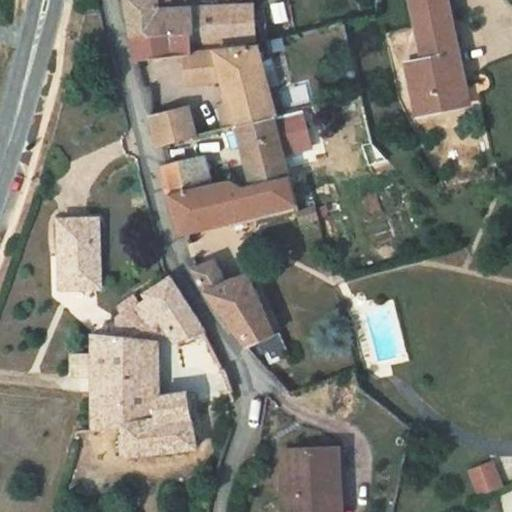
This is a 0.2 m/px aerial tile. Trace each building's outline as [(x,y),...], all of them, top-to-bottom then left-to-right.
[(118,0),(125,30),(182,24),(183,32),(241,23),(237,0),(118,0)] [(403,90),(449,84),(441,25),(447,24),(443,0),(407,0),(414,55),(399,57),(403,90)] [(182,24),(125,30),(130,52),(176,47),(185,46),(185,41),(183,32),(182,24)] [(185,46),(176,47),(180,72),(212,68),(219,112),(256,106),(243,32),(185,41),(185,46)] [(171,89),(144,93),(136,101),(143,123),(177,119),(171,89)] [(265,157),(256,106),(219,112),(228,162),(265,157)] [(184,136),(148,141),(157,173),(190,168),(184,136)] [(265,157),(228,162),(190,168),(157,173),(167,205),(270,189),(271,189),(265,157)] [(304,184),(271,189),(270,189),(273,205),(307,199),(304,184)] [(55,227),(62,261),(71,259),(78,292),(107,285),(93,218),(55,227)] [(199,238),(173,243),(215,325),(244,313),(222,251),(208,257),(199,238)] [(78,292),(71,259),(62,261),(69,293),(78,292)] [(190,373),(210,369),(162,272),(134,287),(136,293),(129,297),(127,291),(118,295),(123,313),(119,314),(118,331),(95,333),(85,421),(103,424),(102,450),(191,452),(194,408),(159,408),(154,372),(187,363),(190,373)] [(279,337),(261,346),(269,362),(287,353),(279,337)] [(276,511),(325,511),(332,511),(323,442),(269,449),(276,511)] [(491,459),(465,469),(475,496),(502,486),(491,459)]
